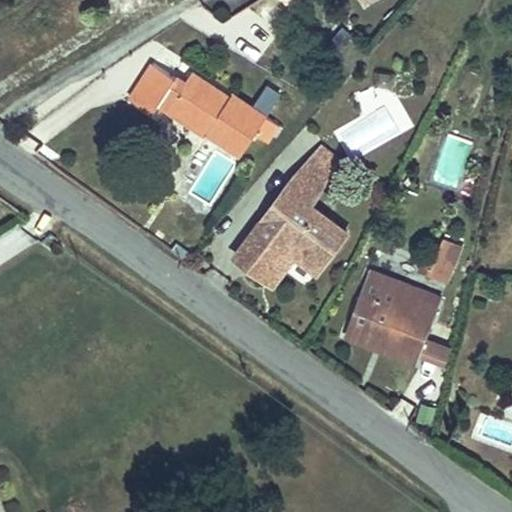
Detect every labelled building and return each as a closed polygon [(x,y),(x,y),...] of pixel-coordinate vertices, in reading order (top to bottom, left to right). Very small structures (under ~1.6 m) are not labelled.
[(256,3),(254,0),(217,0),(218,0),(229,19),(256,3)] [(162,63),(138,95),(163,112),(186,80),(162,63)] [(203,74),(183,99),(218,124),(214,130),(250,155),(263,136),(275,118),(276,116),(234,84),(228,92),(203,74)] [(288,126),(275,118),(263,136),(276,145),(288,126)] [(448,132),(430,179),(455,188),(473,141),(448,132)] [(297,176),(281,196),(292,204),(300,193),(318,206),(326,197),(340,160),(325,149),(297,176)] [(238,255),(268,277),(294,244),(326,268),(352,231),(318,206),(300,193),(292,204),(281,196),(238,255)] [(463,244),(448,240),(442,261),(435,259),(431,274),(453,280),(463,244)] [(294,244),(268,277),(279,285),(299,260),(320,276),(326,268),(294,244)] [(431,274),(435,259),(425,256),(420,271),(431,274)] [(372,265),(350,322),(386,335),(382,346),(416,360),(438,303),(403,290),(407,280),(372,265)] [(386,335),(350,322),(346,332),(382,346),(386,335)]
